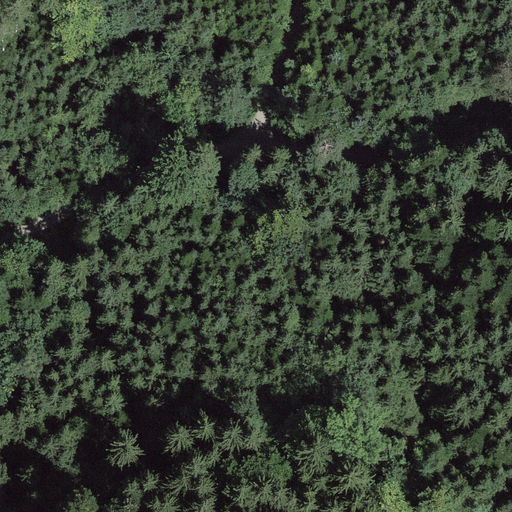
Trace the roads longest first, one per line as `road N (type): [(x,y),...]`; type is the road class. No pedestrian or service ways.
road 1 (track): [(511,128),(406,146),(258,147),(178,163),(0,238)]
road 2 (track): [(302,0),(258,147)]
